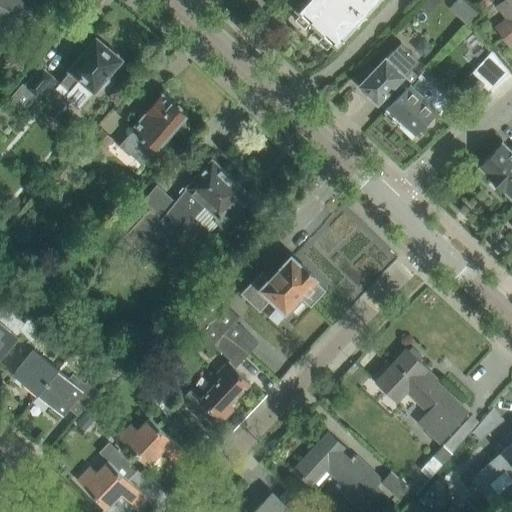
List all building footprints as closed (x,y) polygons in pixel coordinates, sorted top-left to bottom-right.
[(0,0),(0,24),(6,14),(35,31),(51,4),(44,0),(0,0)] [(304,0),(296,9),(337,47),(380,0),(304,0)] [(425,0),(420,5),(430,15),(443,2),(441,0),(425,0)] [(497,28),(498,29),(510,45),(511,43),(511,0),(505,0),(498,5),(508,19),(497,28)] [(459,48),(470,65),(490,53),(478,36),(459,48)] [(43,68),(27,87),(21,83),(9,100),(24,112),(37,96),(45,103),(56,89),(79,108),(120,59),(96,39),(60,82),(43,68)] [(411,84),(418,76),(410,69),(419,61),(400,42),(374,69),(371,66),(360,77),(364,80),(359,85),(378,103),(393,88),(400,94),(385,111),(386,112),(412,85),(411,84)] [(412,85),(386,112),(413,136),(437,110),(440,113),(451,102),(420,73),(418,76),(411,84),(412,85)] [(454,89),(465,101),(480,87),(469,75),(454,89)] [(146,114),(134,128),(119,145),(143,167),(158,150),(156,148),(172,130),(177,135),(183,134),(188,128),(188,123),(183,118),(186,115),(162,94),(144,113),(146,114)] [(101,130),(85,148),(96,157),(111,139),(101,130)] [(511,197),(511,152),(502,143),(480,166),(511,197)] [(148,209),(127,235),(132,239),(130,241),(143,252),(158,235),(169,244),(176,236),(174,235),(193,215),(211,231),(218,223),(223,227),(251,198),(243,190),(243,189),(213,160),(187,187),(160,219),(148,209)] [(44,188),(42,182),(37,178),(31,178),(25,184),(26,190),(32,195),(37,195),(44,188)] [(262,272),(241,294),(261,312),(272,300),(286,312),(300,296),(311,306),(326,290),(316,280),(317,279),(292,256),(280,269),(279,268),(270,279),(262,272)] [(212,291),(186,319),(213,344),(228,329),(239,316),(212,291)] [(1,305),(0,306),(0,358),(22,332),(28,338),(45,318),(35,310),(24,323),(1,305)] [(45,318),(28,338),(39,347),(56,327),(45,318)] [(189,390),(180,400),(201,419),(210,410),(221,421),(233,408),(229,404),(250,382),(235,368),(251,351),(228,329),(213,344),(230,359),(217,373),(221,377),(199,400),(189,390)] [(121,345),(136,359),(144,350),(129,336),(121,345)] [(33,349),(22,362),(10,378),(19,385),(22,381),(37,393),(57,368),(33,349)] [(100,363),(84,383),(94,392),(112,371),(100,363)] [(57,368),(37,393),(54,407),(50,411),(60,418),(72,403),(76,399),(84,405),(94,392),(84,383),(72,374),(69,378),(57,368)] [(156,386),(147,397),(168,415),(177,404),(156,386)] [(493,407),(473,430),(480,438),(503,419),(493,407)] [(85,412),(77,422),(85,429),(93,419),(85,412)] [(118,436),(134,452),(148,466),(163,450),(179,466),(189,455),(150,418),(138,430),(131,423),(118,436)] [(302,476),(306,480),(307,479),(312,484),(327,468),(367,504),(384,484),(400,498),(409,489),(392,473),(383,483),(356,458),(357,457),(355,455),(353,457),(332,437),(323,446),(319,442),(295,468),(303,475),(302,476)] [(511,443),(472,477),(501,511),(509,511),(511,510),(511,443)] [(443,444),(421,470),(430,478),(452,452),(443,444)] [(91,467),(78,480),(107,508),(122,493),(138,508),(148,498),(123,475),(133,465),(118,451),(108,461),(97,473),(91,467)] [(264,501),(252,511),(299,511),(297,509),(294,511),(292,511),(290,510),(283,502),(269,489),(260,497),(264,501)]
